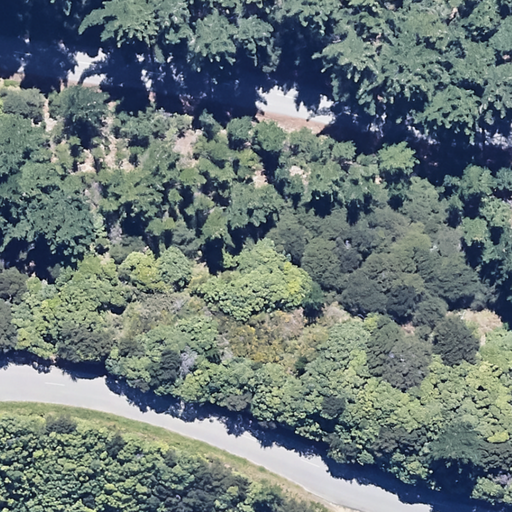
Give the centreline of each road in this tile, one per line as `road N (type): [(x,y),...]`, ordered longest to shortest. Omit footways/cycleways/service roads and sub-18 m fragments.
road 1 (tertiary): [(0,45),(511,123)]
road 2 (tertiary): [(439,511),(139,403),(0,382)]
